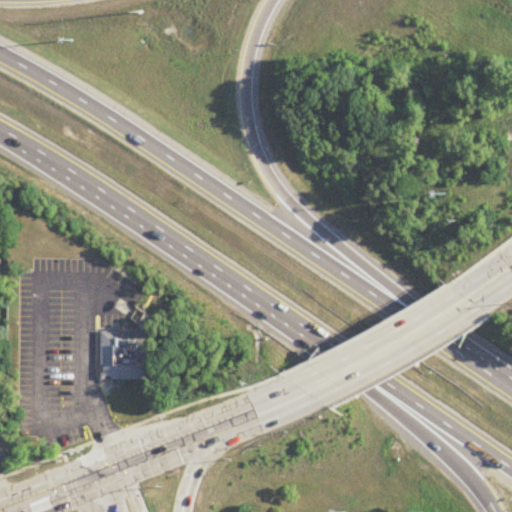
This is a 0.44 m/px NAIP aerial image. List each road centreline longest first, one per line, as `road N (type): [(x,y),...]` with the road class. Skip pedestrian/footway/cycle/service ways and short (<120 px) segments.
road 1 (motorway): [(0,130),(511,469)]
road 2 (motorway): [(511,389),(79,97),(0,53)]
road 3 (motorway): [(360,287),(263,158),(249,117),(247,72),(275,0)]
road 4 (primary): [(99,474),(305,388)]
road 5 (primary): [(305,388),(470,298)]
road 6 (motorway): [(178,511),(193,465),(255,415)]
